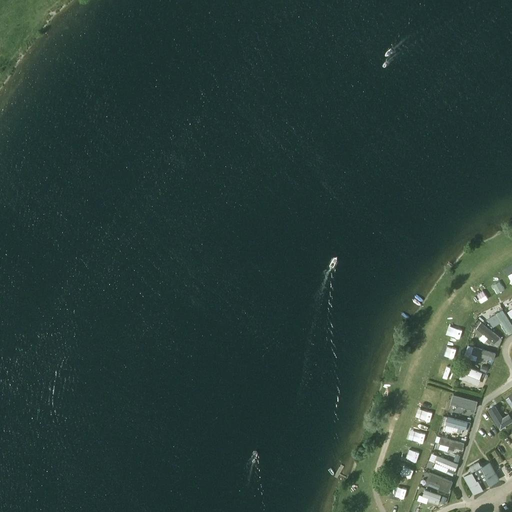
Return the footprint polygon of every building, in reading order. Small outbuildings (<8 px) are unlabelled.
[(509,333),(511,331),(511,322),(503,308),(496,313),(509,333)] [(481,321),(475,330),(496,345),(502,336),(481,321)] [(440,342),(438,353),(447,354),(449,344),(440,342)] [(485,359),(488,348),(472,345),(469,355),(485,359)] [(441,363),(436,375),(446,379),(450,367),(441,363)] [(479,384),(483,371),(464,365),(459,378),(479,384)] [(424,388),(421,396),(430,400),(433,391),(424,388)] [(511,408),(511,394),(510,391),(503,395),(511,408)] [(476,408),(478,400),(454,392),(451,401),(476,408)] [(488,405),(499,428),(511,422),(511,417),(510,412),(502,416),(495,402),(488,405)] [(429,423),(431,415),(420,412),(418,420),(429,423)] [(457,432),(458,426),(466,428),(468,421),(449,415),(445,429),(457,432)] [(414,431),(412,439),(420,441),(422,433),(414,431)] [(440,435),(438,440),(440,441),(439,448),(461,453),(465,441),(440,435)] [(407,458),(417,462),(422,451),(411,447),(407,458)] [(482,465),(479,460),(470,465),(473,470),(464,474),(474,493),(500,479),(490,460),(482,465)] [(403,475),(411,478),(415,469),(406,466),(403,475)] [(425,482),(448,492),(453,480),(430,470),(425,482)] [(439,503),(441,492),(424,490),(423,494),(419,494),(418,500),(439,503)]
